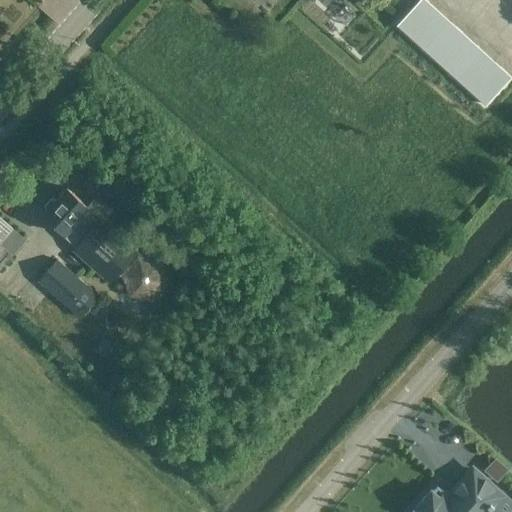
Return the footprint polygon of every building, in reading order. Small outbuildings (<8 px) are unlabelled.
[(426,0),(418,0),(397,24),(486,104),(511,76),(426,0)] [(77,220),(88,207),(66,187),(42,214),(64,234),(67,230),(80,242),(74,250),(109,281),(137,250),(102,219),(90,232),(77,220)] [(0,243),(0,234),(1,233),(9,241),(9,240),(18,248),(25,239),(17,231),(2,218),(0,219),(0,250),(3,247),(0,243)] [(168,282),(159,258),(137,254),(121,272),(128,295),(152,300),(168,282)] [(39,280),(66,304),(84,284),(57,260),(39,280)] [(497,453),(484,467),(497,479),(510,465),(497,453)] [(431,489),(415,507),(416,508),(412,511),(511,511),(511,505),(511,504),(497,492),(472,469),(448,496),(437,485),(432,490),(431,489)]
